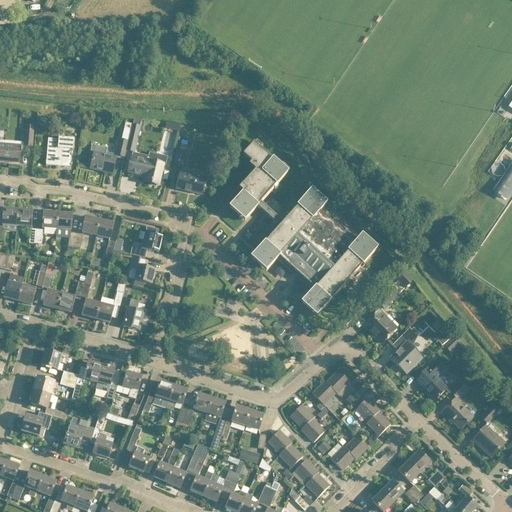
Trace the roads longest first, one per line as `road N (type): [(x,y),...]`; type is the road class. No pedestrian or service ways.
road 1 (residential): [(187,511),(128,483),(0,443)]
road 2 (residential): [(321,358),(204,234),(180,228)]
road 3 (residential): [(321,358),(274,401),(152,357)]
road 4 (residential): [(0,181),(174,216),(180,228)]
road 5 (residential): [(180,228),(174,302),(152,357)]
road 6 (residential): [(420,422),(349,349),(321,358)]
road 7 (residential): [(152,357),(30,324)]
road 8 (residential): [(420,422),(335,511)]
